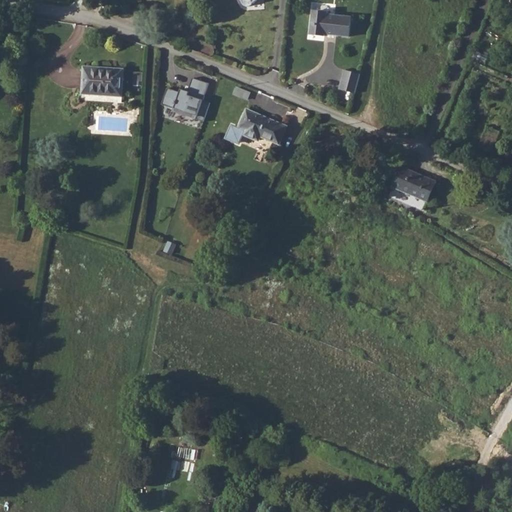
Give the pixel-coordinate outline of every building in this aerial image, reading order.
[(327,13),(313,11),(310,35),(325,36),(325,34),(349,37),(351,17),(327,15),(327,13)] [(123,70),(83,67),(81,95),(122,97),(123,70)] [(340,89),(357,93),(361,73),(344,69),(340,89)] [(187,96),(202,102),(208,85),(193,79),(188,93),(187,96)] [(180,90),(179,93),(168,89),(162,106),(196,119),(202,102),(187,96),(188,93),(180,90)] [(241,135),(257,141),(259,136),(279,144),(286,127),(245,110),(237,129),(230,126),(225,139),(237,144),(241,135)] [(436,182),(400,166),(390,187),(427,203),(436,182)]
